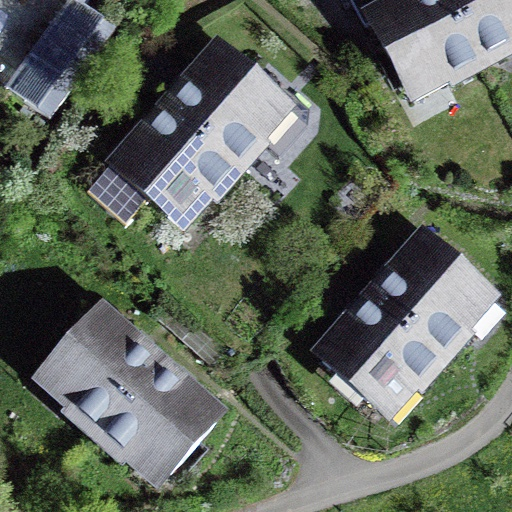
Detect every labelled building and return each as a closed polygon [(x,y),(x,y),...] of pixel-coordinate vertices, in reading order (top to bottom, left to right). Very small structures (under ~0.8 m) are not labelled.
[(5,90),(49,122),(116,31),(84,7),(88,0),(69,0),(70,1),(5,90)] [(483,66),(446,0),(352,0),(351,1),(366,28),(370,26),(404,87),(438,68),(447,86),(483,66)] [(511,0),(446,0),(483,66),(511,50),(511,0)] [(190,79),(163,109),(237,174),(264,143),(249,130),(275,101),(222,54),(196,84),(190,79)] [(210,204),(237,174),(163,109),(137,139),(143,144),(117,173),(169,220),(195,191),(210,204)] [(395,268),(368,298),(442,363),(469,333),(454,319),(480,290),(427,244),(401,273),(395,268)] [(442,363),(368,298),(342,328),(348,333),(322,363),(374,409),(400,380),(415,393),(442,363)] [(97,438),(162,364),(132,338),(127,344),(97,317),(51,370),(80,396),(67,411),(97,438)] [(187,397),(192,391),(162,364),(97,438),(128,465),(141,450),(170,476),(217,423),(187,397)]
